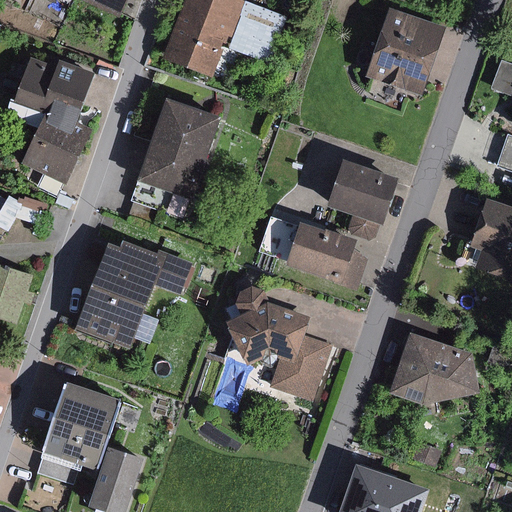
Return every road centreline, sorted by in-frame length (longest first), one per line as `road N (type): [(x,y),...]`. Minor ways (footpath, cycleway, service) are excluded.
road 1 (residential): [(489,0),(311,511)]
road 2 (residential): [(156,0),(0,449)]
